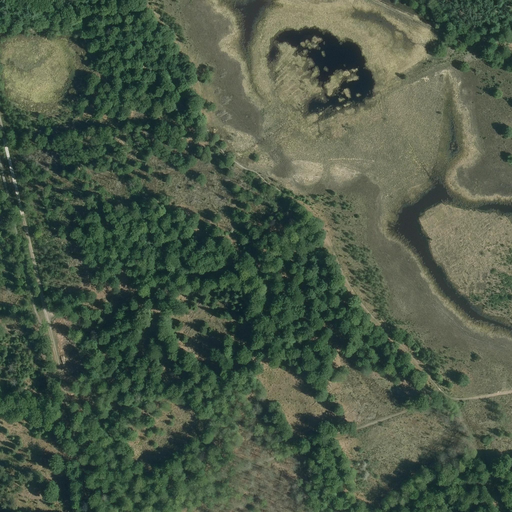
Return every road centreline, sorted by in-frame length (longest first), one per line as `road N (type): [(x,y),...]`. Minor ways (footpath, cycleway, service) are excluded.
road 1 (track): [(93,511),(0,120)]
road 2 (track): [(116,511),(446,395)]
road 3 (track): [(0,24),(139,1)]
road 4 (track): [(509,511),(454,398)]
